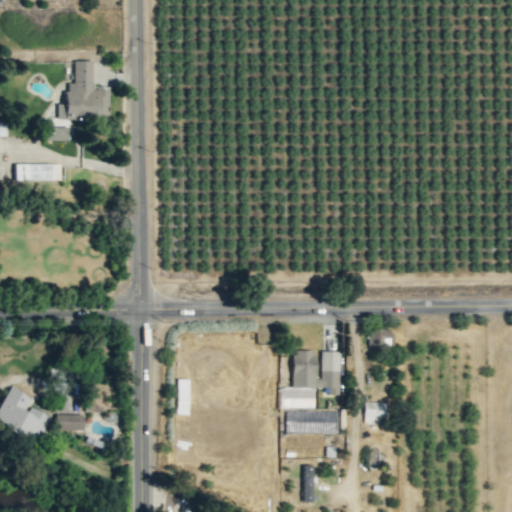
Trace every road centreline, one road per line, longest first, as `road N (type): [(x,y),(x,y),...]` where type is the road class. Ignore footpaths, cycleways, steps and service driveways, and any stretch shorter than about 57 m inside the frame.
road 1 (tertiary): [(0,312),(511,308)]
road 2 (residential): [(140,511),(138,0)]
